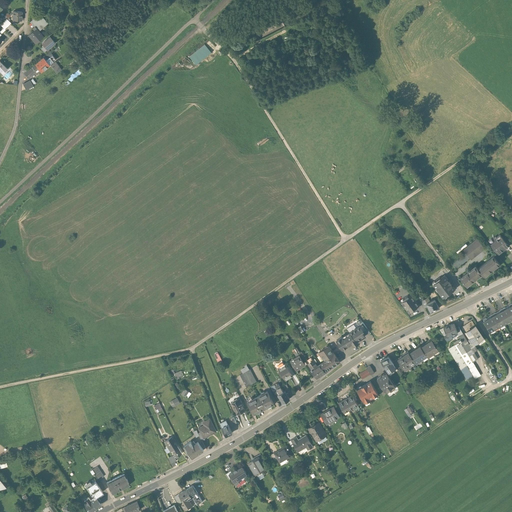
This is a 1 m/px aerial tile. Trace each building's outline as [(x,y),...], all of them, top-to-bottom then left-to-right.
[(312,7),(307,9),(311,19),(316,17),(312,7)] [(22,12),(13,11),(13,20),(21,20),(22,12)] [(35,26),(39,30),(47,23),(39,14),(30,22),(35,26)] [(5,29),(10,23),(8,21),(6,19),(5,19),(0,25),(3,27),(5,29)] [(39,30),(35,26),(33,28),(34,29),(29,34),(36,42),(43,36),(39,30)] [(55,42),(50,36),(41,43),(44,45),(41,47),(44,51),(55,42)] [(189,56),(196,65),(212,52),(205,44),(189,56)] [(50,52),(44,57),(46,61),(47,60),(50,64),(56,59),(50,52)] [(49,65),(46,61),(44,57),(25,73),(28,76),(38,68),(41,71),(49,65)] [(56,62),(51,65),(54,70),(56,73),(61,69),(56,62)] [(82,71),(80,69),(73,75),(73,74),(70,76),(71,77),(68,80),(71,82),(82,71)] [(33,85),(30,80),(23,84),(26,89),(33,86),(33,85)] [(509,246),(500,235),(496,238),(497,240),(492,245),(499,253),(503,250),(502,249),(505,247),(506,248),(509,246)] [(485,248),(477,239),(463,250),(466,253),(452,264),(456,269),(470,258),(471,259),(485,248)] [(494,256),(478,268),(482,274),(484,276),(500,264),(494,256)] [(482,274),(478,268),(476,266),(460,278),(467,286),(482,274)] [(455,288),(445,275),(441,279),(440,277),(435,281),(436,282),(433,284),(443,297),(445,295),(446,296),(451,293),(450,291),(455,288)] [(419,306),(412,295),(409,297),(408,296),(403,299),(404,301),(402,302),(409,313),(412,311),(412,312),(417,309),(417,308),(419,306)] [(439,308),(435,300),(427,304),(425,300),(421,301),(425,308),(428,307),(431,312),(439,308)] [(511,315),(508,308),(503,311),(509,321),(511,319),(511,315)] [(509,321),(503,311),(498,313),(504,324),(509,321)] [(494,316),(499,327),(504,324),(498,313),(494,316)] [(494,316),(489,319),(495,329),(499,327),(494,316)] [(490,332),(495,329),(489,319),(484,322),(490,332)] [(347,329),(350,332),(359,326),(358,324),(357,322),(347,329)] [(359,326),(363,331),(366,328),(362,322),(358,324),(359,326)] [(457,329),(454,324),(444,328),(447,336),(447,337),(458,332),(457,329)] [(363,331),(359,326),(350,332),(337,341),(343,350),(353,343),(354,346),(358,343),(356,341),(364,335),(361,331),(363,331)] [(483,338),(475,326),(466,332),(470,338),(468,338),(471,343),(473,342),(474,344),(483,338)] [(478,360),(459,327),(457,329),(458,332),(447,337),(447,336),(444,337),(447,341),(458,335),(461,339),(454,343),(455,345),(449,349),(467,380),(474,376),(475,378),(480,375),(473,363),(478,360)] [(432,341),(427,345),(434,355),(439,351),(432,341)] [(434,355),(427,345),(421,348),(427,357),(428,358),(434,355)] [(327,360),(332,368),(340,363),(328,346),(329,347),(325,349),(319,353),(323,358),(326,361),(327,360)] [(415,351),(422,361),(427,357),(421,348),(421,347),(415,351)] [(416,364),(422,361),(415,351),(410,355),(415,363),(416,364)] [(219,364),(224,361),(218,352),(214,354),(219,364)] [(415,363),(410,355),(409,353),(403,357),(410,367),(415,363)] [(305,366),(299,356),(291,361),(296,371),(305,366)] [(404,371),(410,367),(403,357),(398,361),(404,371)] [(396,368),(389,358),(381,361),(389,373),(396,368)] [(317,378),(325,372),(320,365),(317,367),(313,360),(307,364),(317,378)] [(327,360),(326,361),(320,365),(325,372),(332,368),(327,360)] [(286,364),(278,369),(285,381),(293,376),(286,364)] [(243,374),(240,376),(247,387),(256,382),(250,370),(243,374)] [(370,375),(367,370),(359,375),(362,380),(370,375)] [(184,378),(181,371),(175,374),(177,380),(179,379),(179,380),(184,378)] [(394,387),(386,375),(385,376),(385,375),(383,376),(383,377),(382,377),(381,376),(377,379),(381,384),(380,385),(382,389),(383,388),(386,392),(394,387)] [(378,394),(371,383),(357,391),(364,403),(365,402),(366,403),(370,400),(370,399),(378,394)] [(276,396),(278,395),(279,395),(276,390),(281,387),(279,384),(275,386),(274,385),(271,387),(276,396)] [(283,392),(281,387),(276,390),(279,395),(278,395),(282,404),(290,399),(285,391),(283,392)] [(267,392),(257,397),(264,409),(274,404),(267,392)] [(348,398),(353,408),(358,405),(352,395),(348,398)] [(254,414),(264,409),(257,397),(247,402),(254,414)] [(180,403),(177,398),(170,402),(173,407),(180,403)] [(348,398),(343,400),(349,410),(353,408),(348,398)] [(244,410),(239,399),(231,403),(236,414),(244,410)] [(349,410),(343,400),(338,403),(344,413),(349,410)] [(163,410),(159,403),(154,406),(156,410),(158,409),(159,412),(163,410)] [(415,412),(411,405),(404,409),(409,416),(415,412)] [(339,417),(334,408),(321,415),(327,425),(339,417)] [(216,432),(210,419),(205,422),(206,424),(199,428),(201,433),(204,438),(216,432)] [(228,425),(226,421),(220,424),(226,436),(232,433),(228,425)] [(326,435),(319,423),(316,424),(315,424),(313,425),(312,427),(309,428),(317,441),(318,440),(320,443),(327,440),(325,436),(326,435)] [(313,447),(306,435),(298,440),(297,437),(291,440),(298,452),(306,447),(308,450),(313,447)] [(182,454),(172,437),(165,441),(169,447),(171,451),(173,450),(177,457),(182,454)] [(191,444),(190,442),(185,445),(193,458),(203,451),(197,443),(194,445),(193,443),(191,444)] [(293,456),(287,446),(274,454),(280,463),(293,456)] [(173,456),(169,458),(173,467),(177,465),(173,456)] [(266,469),(258,457),(248,463),(256,476),(266,469)] [(97,467),(93,470),(99,479),(103,475),(97,467)] [(247,476),(242,468),(237,472),(236,470),(231,473),(229,475),(232,479),(236,486),(240,483),(239,481),(247,476)] [(130,484),(124,474),(106,482),(112,493),(130,484)] [(93,494),(95,497),(96,497),(102,493),(95,481),(91,484),(86,487),(91,495),(93,494)] [(187,489),(192,497),(194,495),(195,496),(193,498),(197,504),(203,501),(193,485),(187,489)] [(192,498),(192,497),(187,489),(179,494),(183,500),(184,502),(182,504),(185,509),(192,505),(189,500),(192,498)] [(183,500),(179,494),(175,497),(178,503),(183,500)] [(93,498),(90,500),(95,509),(101,505),(96,497),(95,497),(94,498),(93,498)] [(88,511),(89,511),(95,509),(90,500),(88,498),(84,501),(86,503),(84,505),(88,511)] [(140,510),(137,502),(124,508),(124,509),(125,511),(134,511),(137,511),(140,510)]
